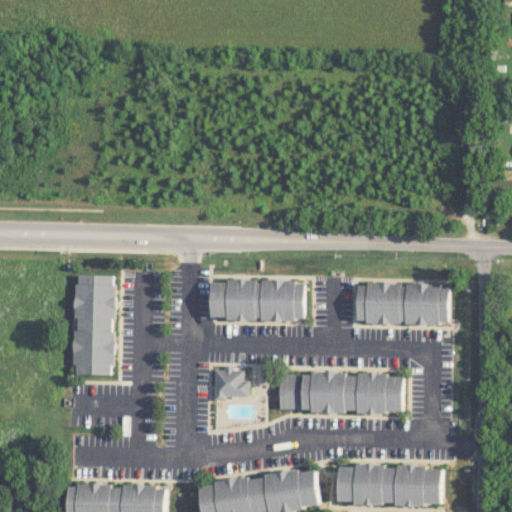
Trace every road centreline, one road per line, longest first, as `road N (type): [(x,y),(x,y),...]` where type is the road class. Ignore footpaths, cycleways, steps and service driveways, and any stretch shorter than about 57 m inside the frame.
road 1 (tertiary): [(0,229),(511,239)]
road 2 (residential): [(480,511),(484,239)]
